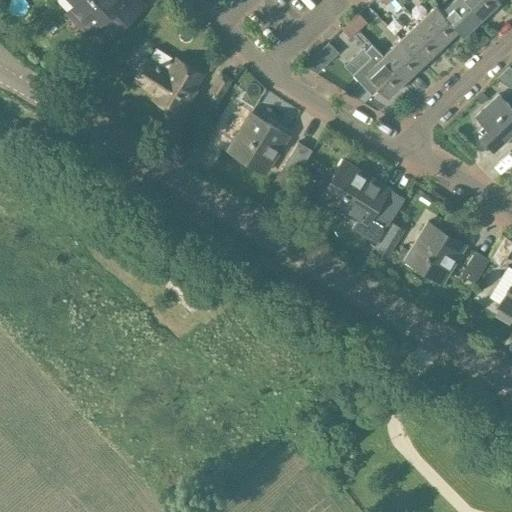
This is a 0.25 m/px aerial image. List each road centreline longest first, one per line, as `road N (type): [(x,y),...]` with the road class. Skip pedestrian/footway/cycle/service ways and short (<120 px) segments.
road 1 (tertiary): [(511,388),(0,74)]
road 2 (residential): [(408,152),(266,70),(219,23)]
road 3 (track): [(466,511),(412,457),(397,426),(399,397),(433,341)]
road 4 (residential): [(408,152),(415,132),(511,39)]
road 5 (residential): [(408,152),(511,215)]
